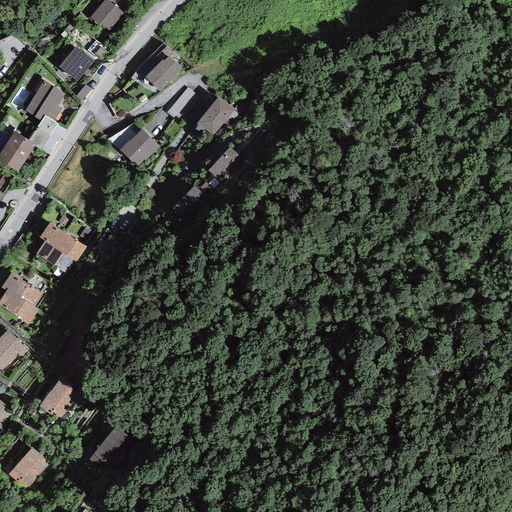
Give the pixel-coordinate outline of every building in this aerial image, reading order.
[(123,13),(107,0),(104,0),(90,18),(100,26),(101,25),(108,31),(123,13)] [(84,53),(76,46),(59,67),(77,82),(95,60),(85,52),(84,53)] [(162,60),(145,77),(160,92),(172,79),(174,81),(178,76),(177,75),(182,69),(169,56),(163,61),(162,60)] [(65,94),(44,81),(25,111),(41,121),(45,115),(54,121),(61,108),(57,106),(65,94)] [(85,85),(75,96),(81,101),(91,89),(85,85)] [(188,87),(167,113),(178,122),(199,96),(188,87)] [(109,100),(113,109),(130,103),(126,94),(109,100)] [(234,109),(218,96),(197,123),(212,136),(234,109)] [(54,121),(45,115),(41,121),(28,140),(32,142),(31,144),(34,146),(40,150),(57,123),(54,121)] [(108,139),(120,150),(142,129),(134,122),(108,139)] [(142,129),(120,150),(137,167),(144,160),(145,161),(160,146),(142,129)] [(28,140),(15,131),(0,153),(0,160),(18,172),(34,146),(31,144),(32,142),(28,140)] [(229,147),(208,171),(223,184),(245,161),(229,147)] [(194,186),(172,209),(187,223),(209,201),(194,186)] [(39,238),(44,241),(73,261),(76,263),(86,247),(65,232),(50,222),(39,238)] [(65,273),(73,261),(44,241),(35,254),(46,260),(65,273)] [(1,287),(6,291),(7,289),(33,306),(42,293),(11,273),(1,287)] [(33,306),(7,289),(6,291),(0,300),(0,306),(28,324),(38,309),(33,306)] [(23,345),(7,330),(0,337),(0,368),(2,371),(18,354),(21,358),(30,349),(24,344),(23,345)] [(77,391),(60,378),(39,406),(51,416),(52,414),(59,419),(78,396),(75,394),(77,391)] [(0,428),(15,412),(0,400),(0,428)] [(115,427),(89,459),(110,475),(136,443),(115,427)] [(47,460),(32,447),(8,475),(20,484),(22,482),(29,488),(48,465),(45,462),(47,460)]
